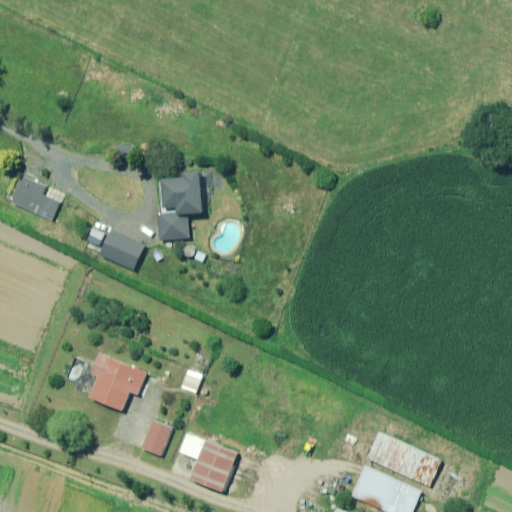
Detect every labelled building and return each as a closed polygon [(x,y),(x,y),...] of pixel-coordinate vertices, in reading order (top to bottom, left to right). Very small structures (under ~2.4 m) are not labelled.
[(164,240),(194,239),(193,215),(209,214),(208,173),(191,173),(192,179),(169,180),(164,180),(164,190),(170,190),(170,209),(163,209),(164,240)] [(53,188),(30,177),(17,204),(41,215),(53,188)] [(150,246),(116,232),(106,257),(140,271),(150,246)] [(154,373),(106,354),(98,375),(104,378),(96,398),(128,411),(136,392),(145,396),(154,373)] [(208,376),(195,371),(187,389),(201,394),(208,376)] [(178,428),(159,420),(147,449),(166,457),(178,428)] [(446,462),(384,433),(372,460),(434,488),(446,462)] [(244,455),(193,434),(185,454),(204,461),(197,480),(228,493),(244,455)] [(417,511),(427,492),(371,466),(357,497),(389,511),(417,511)]
